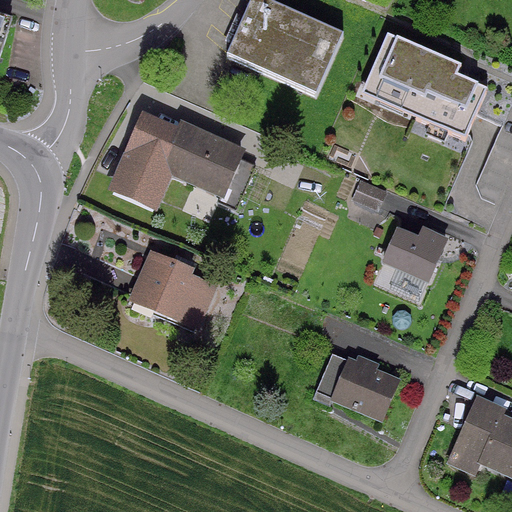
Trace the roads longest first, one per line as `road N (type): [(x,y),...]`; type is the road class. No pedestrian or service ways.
road 1 (residential): [(394,495),(18,323)]
road 2 (residential): [(394,495),(511,211)]
road 3 (residential): [(18,323),(43,189),(33,162)]
road 4 (residential): [(77,55),(166,25),(191,0)]
road 5 (residential): [(33,162),(67,123),(77,55)]
